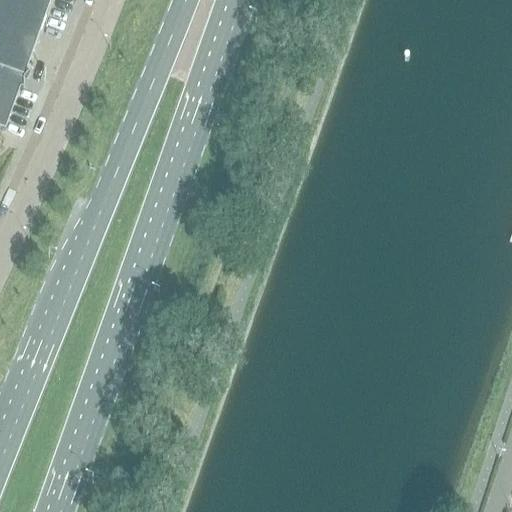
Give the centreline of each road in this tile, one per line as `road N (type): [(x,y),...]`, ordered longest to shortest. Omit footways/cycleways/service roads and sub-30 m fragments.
road 1 (secondary): [(60,511),(242,0)]
road 2 (secondary): [(177,0),(0,464)]
road 3 (unclassified): [(109,0),(0,261)]
